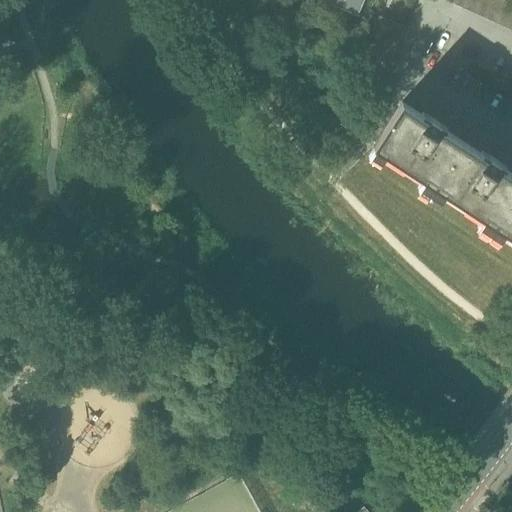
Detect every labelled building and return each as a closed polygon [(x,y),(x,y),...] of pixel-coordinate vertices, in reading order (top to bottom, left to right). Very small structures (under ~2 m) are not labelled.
[(320,0),(356,15),(363,0),(320,0)] [(466,0),(463,7),(474,12),(479,0),(466,0)] [(479,0),(474,12),(485,17),(492,0),(479,0)] [(496,22),(505,1),(503,0),(492,0),(485,17),(496,22)] [(506,27),(511,14),(511,3),(505,1),(496,22),(506,27)] [(373,27),(399,38),(404,27),(377,15),(373,27)] [(368,38),(395,49),(399,38),(373,27),(368,38)] [(390,60),(395,49),(368,38),(364,49),(390,60)] [(359,60),(385,71),(390,60),(364,49),(359,60)] [(401,102),(373,145),(434,185),(462,141),(437,125),(439,122),(430,116),(428,119),(401,102)] [(462,141),(434,185),(494,224),(511,196),(511,173),(496,164),(498,161),(490,155),(488,158),(462,141)] [(511,196),(494,224),(511,235),(511,196)]
